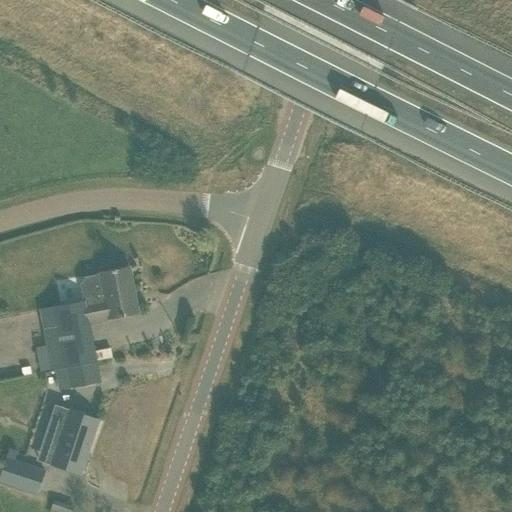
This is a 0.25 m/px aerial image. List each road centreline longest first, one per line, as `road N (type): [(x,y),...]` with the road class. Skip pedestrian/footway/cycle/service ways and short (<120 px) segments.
road 1 (motorway): [(182,0),(511,168)]
road 2 (tertiary): [(155,511),(261,219)]
road 3 (unclassified): [(0,219),(113,197),(201,203),(261,219)]
road 4 (tertiary): [(261,219),(337,0)]
road 5 (motorway): [(511,94),(323,0)]
